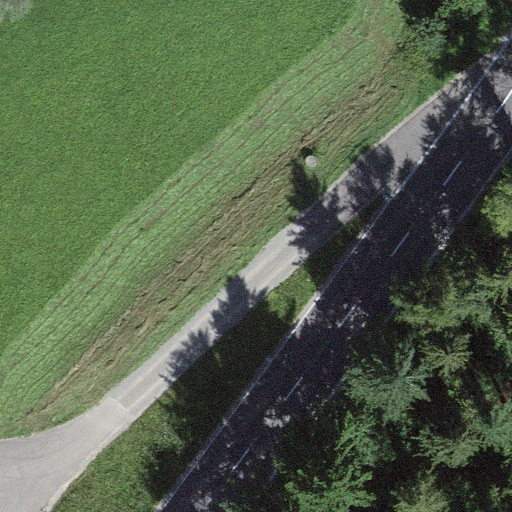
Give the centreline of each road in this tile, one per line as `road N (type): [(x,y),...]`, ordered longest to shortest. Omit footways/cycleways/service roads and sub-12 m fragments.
road 1 (unclassified): [(511,83),(56,460),(0,497)]
road 2 (secondary): [(511,103),(215,511)]
